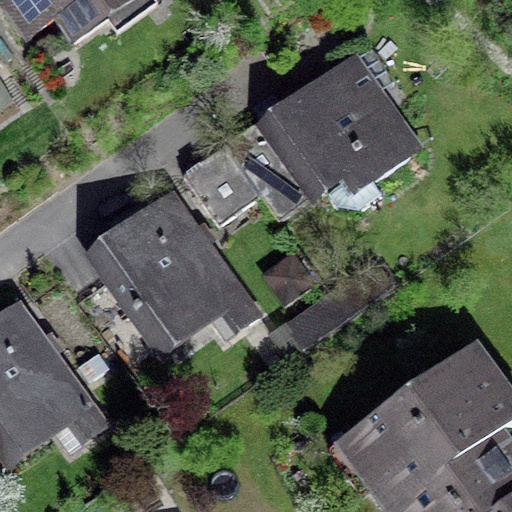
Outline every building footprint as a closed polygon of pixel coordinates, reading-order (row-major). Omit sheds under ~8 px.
[(162,0),(0,0),(0,4),(32,50),(62,29),(94,75),(175,18),(162,0)] [(365,62),(232,151),(265,201),(283,228),(354,180),(371,206),(434,164),(365,62)] [(232,151),(190,179),(224,229),(265,201),(232,151)] [(185,198),(92,263),(162,362),(235,311),(249,332),(269,317),(185,198)] [(366,273),(332,298),(354,328),(388,302),(366,273)] [(332,298),(294,327),(316,356),(354,328),(332,298)] [(27,309),(0,328),(0,448),(19,475),(84,428),(92,439),(111,425),(27,309)] [(511,511),(511,385),(486,350),(351,448),(397,511),(511,511)]
